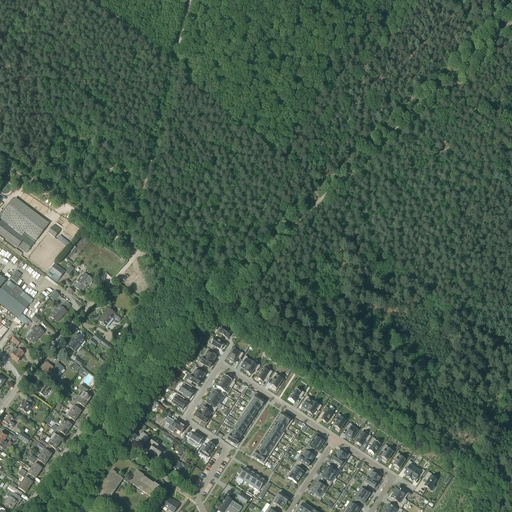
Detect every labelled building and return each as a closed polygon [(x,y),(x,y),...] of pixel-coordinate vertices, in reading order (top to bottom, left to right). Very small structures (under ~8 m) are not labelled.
[(49,224),(15,198),(2,215),(3,216),(0,220),(20,236),(24,231),(36,240),(49,224)] [(0,221),(0,235),(17,248),(19,247),(26,253),(35,242),(24,234),(21,237),(0,221)] [(47,234),(54,239),(61,230),(54,225),(47,234)] [(73,252),(74,251),(71,248),(65,256),(67,257),(71,251),(73,252)] [(65,272),(54,264),(48,271),(59,279),(65,272)] [(16,272),(11,279),(16,282),(21,275),(16,272)] [(78,283),(75,287),(77,289),(75,291),(77,293),(79,291),(81,293),(93,281),(84,273),(82,275),(84,278),(80,281),(78,279),(76,281),(78,283)] [(0,290),(0,304),(18,319),(33,301),(8,281),(0,290)] [(56,323),(66,312),(60,306),(50,317),(56,323)] [(107,328),(111,323),(111,322),(113,319),(114,318),(119,322),(122,318),(116,314),(115,315),(109,310),(99,322),(107,328)] [(37,322),(38,324),(41,321),(36,316),(31,321),(34,324),(37,322)] [(0,340),(8,330),(0,323),(0,340)] [(29,342),(31,341),(33,343),(43,333),(37,327),(36,328),(34,326),(31,330),(33,332),(27,337),(26,339),(29,342)] [(221,326),(215,335),(220,339),(222,336),(228,340),(229,337),(231,338),(233,335),(221,326)] [(73,340),(72,341),(80,347),(85,341),(77,335),(75,337),(74,337),(72,339),(73,340)] [(100,344),(102,341),(95,335),(93,338),(100,344)] [(11,340),(18,346),(21,342),(18,339),(15,336),(11,340)] [(209,343),(207,346),(212,350),(214,347),(220,351),(224,345),(214,339),(211,344),(209,343)] [(70,344),(68,347),(74,352),(75,353),(80,347),(72,341),(71,342),(71,341),(69,344),(70,344)] [(14,348),(8,355),(10,356),(10,357),(17,363),(19,361),(22,357),(21,357),(24,354),(18,349),(17,351),(14,348)] [(207,349),(202,357),(213,364),(213,363),(212,363),(216,358),(211,355),(212,352),(207,349)] [(235,349),(228,360),(234,364),(237,358),(240,360),(244,354),(235,349)] [(244,364),(241,369),(246,372),(245,372),(246,372),(253,362),(252,361),(251,363),(247,360),(248,358),(245,356),(241,362),(244,364)] [(202,357),(197,364),(202,368),(204,365),(209,369),(213,364),(202,357)] [(83,363),(77,358),(74,362),(80,367),(83,363)] [(253,362),(246,372),(251,376),(254,370),(257,372),(260,367),(253,362)] [(44,368),(42,370),(45,373),(48,376),(49,376),(51,378),(50,380),(54,383),(61,375),(59,373),(60,372),(63,369),(58,364),(57,363),(55,366),(53,369),(48,364),(44,368)] [(195,367),(190,374),(201,381),(201,380),(204,376),(199,373),(201,370),(195,367)] [(264,367),(257,379),(262,383),(266,376),(269,378),(273,373),(264,367)] [(274,380),(270,386),(273,387),(272,389),(275,391),(283,379),(275,373),(271,378),(274,380)] [(190,374),(185,382),(191,386),(192,383),(198,386),(201,381),(190,374)] [(224,376),(220,382),(231,389),(235,384),(234,383),(236,380),(230,377),(229,380),(224,376)] [(220,382),(216,387),(221,391),(220,394),(225,397),(227,394),(228,395),(231,389),(220,382)] [(186,384),(180,393),(190,399),(194,393),(188,389),(190,387),(186,384)] [(52,389),(47,385),(45,388),(42,385),(39,389),(39,388),(37,392),(44,397),(46,394),(47,394),(49,391),(50,392),(52,389)] [(77,396),(87,403),(91,398),(85,394),(88,390),(81,385),(78,390),(81,391),(77,396)] [(295,390),(289,400),(294,403),(298,397),(301,399),(304,394),(302,392),(300,394),(295,390)] [(213,393),(209,398),(220,405),(225,397),(220,394),(218,396),(213,393)] [(255,393),(251,400),(261,407),(265,403),(259,399),(260,396),(255,393)] [(179,395),(173,404),(183,410),(186,404),(181,401),(183,398),(179,395)] [(87,403),(77,396),(74,401),(73,400),(71,402),(77,406),(79,404),(84,408),(87,403)] [(305,404),(302,409),(307,412),(314,402),(306,397),(303,402),(305,404)] [(29,411),(33,406),(35,404),(34,403),(28,398),(23,405),(21,404),(18,408),(26,414),(28,411),(29,411)] [(209,398),(206,403),(211,406),(209,409),(215,413),(220,405),(209,398)] [(251,400),(248,405),(258,411),(260,407),(261,408),(261,407),(251,400)] [(78,417),(81,412),(76,408),(77,406),(71,402),(70,404),(68,407),(71,408),(69,411),(70,412),(78,417)] [(314,402),(307,412),(312,416),(316,410),(318,412),(322,407),(314,402)] [(248,405),(245,409),(255,415),(258,411),(248,405)] [(325,414),(320,421),(326,424),(334,413),(325,407),(322,413),(325,414)] [(199,413),(210,421),(210,420),(209,419),(212,414),(213,415),(215,413),(209,409),(208,411),(203,408),(200,413),(199,413)] [(245,409),(242,413),(252,420),(255,415),(245,409)] [(78,417),(70,412),(69,411),(65,416),(63,414),(62,416),(68,420),(69,418),(74,422),(78,417)] [(199,413),(196,418),(201,421),(200,424),(205,428),(210,421),(199,413)] [(242,413),(239,417),(241,419),(249,424),(252,420),(242,413)] [(282,414),(279,419),(290,426),(293,421),(282,414)] [(337,422),(334,427),(336,428),(335,430),(339,433),(347,420),(338,414),(335,420),(337,422)] [(12,428),(15,424),(12,423),(14,420),(7,415),(3,422),(8,426),(9,425),(12,428)] [(68,431),(72,426),(66,422),(68,420),(62,416),(60,418),(63,420),(60,425),(62,427),(68,431)] [(241,419),(239,423),(247,428),(249,424),(241,419)] [(280,420),(277,424),(286,430),(287,430),(290,426),(279,419),(280,420)] [(172,421),(169,426),(182,434),(185,428),(176,421),(175,423),(172,421)] [(237,422),(234,426),(236,427),(244,432),(247,428),(239,423),(237,422)] [(277,424),(274,428),(283,434),(286,430),(277,424)] [(349,431),(345,437),(351,441),(358,429),(350,424),(346,429),(349,431)] [(51,429),(54,431),(54,432),(60,436),(61,434),(65,436),(68,431),(62,427),(60,425),(58,428),(54,425),(51,429)] [(236,427),(233,431),(241,437),(244,432),(236,427)] [(274,428),(271,432),(281,439),(284,434),(283,434),(274,428)] [(231,430),(228,434),(238,441),(239,442),(239,441),(238,441),(241,437),(233,431),(231,430)] [(1,432),(0,433),(0,438),(5,442),(10,446),(11,444),(9,441),(10,440),(7,438),(8,437),(1,432)] [(59,445),(62,440),(59,438),(60,436),(54,432),(52,434),(54,435),(51,440),(52,441),(59,445)] [(271,432),(269,436),(279,443),(281,439),(271,432)] [(315,432),(310,440),(321,447),(324,442),(319,439),(321,436),(315,432)] [(363,432),(355,444),(361,447),(365,441),(368,443),(371,437),(363,432)] [(27,444),(27,443),(30,439),(21,433),(18,438),(27,444)] [(126,443),(130,446),(135,440),(136,441),(140,444),(143,441),(146,443),(149,439),(145,437),(146,436),(142,433),(138,438),(133,434),(126,443)] [(190,433),(187,437),(199,445),(203,439),(193,433),(192,435),(190,433)] [(228,434),(225,439),(236,446),(239,442),(238,441),(228,434)] [(269,436),(266,441),(276,447),(279,443),(269,436)] [(0,451),(1,453),(6,446),(11,450),(13,448),(10,446),(5,442),(0,438),(0,451)] [(163,461),(167,454),(163,451),(163,450),(158,446),(161,442),(154,438),(149,444),(153,447),(149,453),(154,456),(155,457),(158,459),(158,458),(163,461)] [(372,446),(368,452),(374,455),(380,445),(375,441),(376,440),(373,438),(369,444),(372,446)] [(59,445),(52,441),(51,440),(47,444),(41,440),(40,442),(44,446),(50,450),(52,448),(55,450),(59,445)] [(310,440),(305,448),(310,451),(312,449),(317,452),(321,447),(310,440)] [(266,441),(263,445),(273,452),(276,447),(266,441)] [(203,447),(200,451),(209,456),(215,447),(209,443),(205,448),(203,447)] [(263,445),(260,449),(270,456),(273,452),(263,445)] [(384,452),(381,458),(383,459),(382,461),(386,463),(394,451),(385,445),(382,451),(384,452)] [(177,456),(180,457),(185,450),(179,446),(175,452),(178,454),(177,456)] [(305,448),(300,456),(311,462),(314,458),(308,454),(310,451),(305,448)] [(257,453),(268,460),(270,456),(260,449),(258,453),(257,453)] [(40,456),(48,461),(52,455),(44,450),(40,456)] [(338,452),(335,456),(346,463),(351,455),(345,452),(344,455),(338,452)] [(257,453),(254,458),(264,465),(268,460),(257,453)] [(397,460),(393,466),(395,467),(394,469),(398,471),(399,470),(399,469),(405,460),(399,457),(400,455),(397,453),(394,459),(397,460)] [(45,466),(48,461),(40,456),(37,461),(45,466)] [(300,456),(295,464),(300,467),(302,464),(308,468),(311,463),(311,462),(300,456)] [(335,456),(331,461),(337,465),(335,468),(340,471),(346,463),(335,456)] [(183,465),(177,461),(172,468),(176,471),(177,470),(180,471),(179,473),(182,476),(189,466),(185,463),(183,465)] [(408,469),(404,475),(406,476),(406,477),(409,479),(416,468),(411,464),(412,464),(409,462),(405,467),(408,469)] [(31,470),(38,475),(42,470),(34,464),(31,470)] [(295,464),(289,472),(290,473),(300,479),(303,473),(298,470),(300,467),(295,464)] [(328,467),(325,472),(333,478),(335,479),(340,471),(335,468),(333,471),(328,467)] [(239,470),(237,473),(240,476),(238,478),(244,482),(250,472),(245,468),(242,472),(239,470)] [(416,468),(409,479),(412,481),(413,481),(415,482),(419,476),(421,477),(425,472),(422,470),(421,471),(416,468)] [(371,469),(366,477),(377,484),(380,479),(375,475),(377,473),(371,469)] [(35,479),(38,475),(31,470),(28,474),(35,479)] [(116,477),(114,476),(115,474),(112,472),(108,477),(109,478),(100,490),(99,490),(95,495),(99,498),(100,496),(102,497),(101,498),(107,502),(122,480),(129,485),(130,484),(152,499),(156,493),(155,492),(156,491),(158,492),(160,488),(154,484),(153,485),(142,477),(142,476),(137,472),(134,476),(136,477),(135,478),(134,478),(131,481),(123,475),(121,478),(120,477),(120,478),(119,477),(119,478),(117,476),(116,477)] [(250,472),(244,482),(249,485),(255,475),(250,472)] [(325,472),(322,477),(327,481),(325,483),(330,487),(332,484),(335,479),(333,478),(325,472)] [(286,477),(284,480),(289,484),(291,481),(296,484),(300,479),(290,473),(287,478),(286,477)] [(428,473),(424,480),(427,482),(424,487),(431,492),(434,487),(433,486),(437,480),(431,477),(432,476),(428,473)] [(255,475),(249,485),(254,488),(260,478),(255,475)] [(366,477),(361,485),(366,488),(368,485),(374,489),(377,484),(366,477)] [(21,484),(29,489),(32,483),(25,478),(21,484)] [(260,478),(254,488),(259,492),(265,482),(260,478)] [(318,483),(315,488),(323,493),(325,495),(330,487),(325,483),(323,486),(318,483)] [(25,494),(29,489),(21,484),(18,489),(25,494)] [(361,489),(358,494),(366,499),(370,494),(364,491),(366,488),(361,485),(359,488),(361,489)] [(10,486),(7,490),(8,492),(9,492),(7,496),(8,497),(9,498),(18,504),(21,500),(19,498),(20,496),(18,495),(20,493),(22,494),(10,486)] [(315,488),(311,493),(316,496),(315,499),(320,502),(322,499),(320,498),(323,493),(315,488)] [(397,488),(394,493),(405,500),(408,495),(410,496),(411,494),(406,490),(404,492),(397,488)] [(280,490),(275,498),(285,505),(289,500),(283,496),(285,493),(280,490)] [(392,497),(391,498),(397,503),(396,506),(401,509),(407,501),(405,500),(394,493),(393,494),(391,497),(392,497)] [(241,494),(237,499),(246,504),(249,499),(241,494)] [(353,497),(351,500),(356,504),(358,501),(363,504),(366,499),(358,494),(355,499),(353,497)] [(9,498),(5,504),(6,505),(10,508),(9,508),(10,508),(12,510),(16,503),(18,504),(9,498)] [(170,511),(174,511),(179,505),(172,500),(171,501),(167,498),(161,506),(170,511)] [(221,507),(218,511),(217,511),(224,511),(226,510),(228,511),(239,511),(241,510),(232,504),(233,502),(227,498),(221,507)] [(275,498),(270,506),(275,509),(277,506),(282,510),(285,505),(275,498)] [(351,500),(346,508),(351,511),(358,511),(360,510),(354,507),(356,504),(351,500)]
